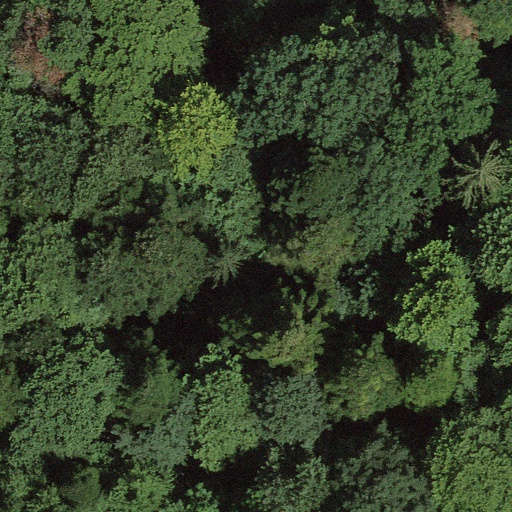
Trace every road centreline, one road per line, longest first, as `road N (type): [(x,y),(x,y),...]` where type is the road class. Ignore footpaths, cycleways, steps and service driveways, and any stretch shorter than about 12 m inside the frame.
road 1 (track): [(0,447),(266,456),(511,424)]
road 2 (track): [(154,511),(266,456)]
